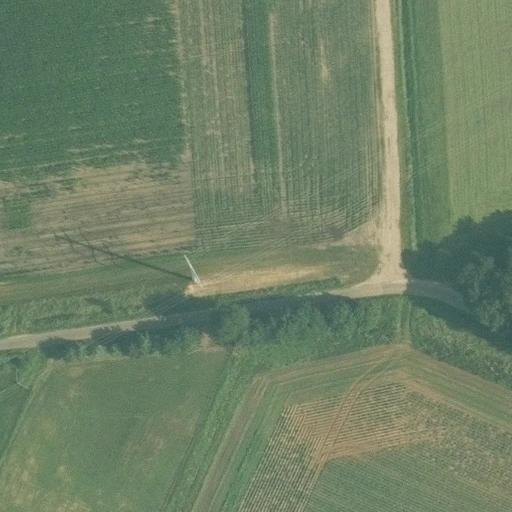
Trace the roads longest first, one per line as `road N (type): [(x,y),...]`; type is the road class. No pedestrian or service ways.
road 1 (unclassified): [(511,329),(453,296),(395,286),(0,343)]
road 2 (track): [(395,286),(384,0)]
